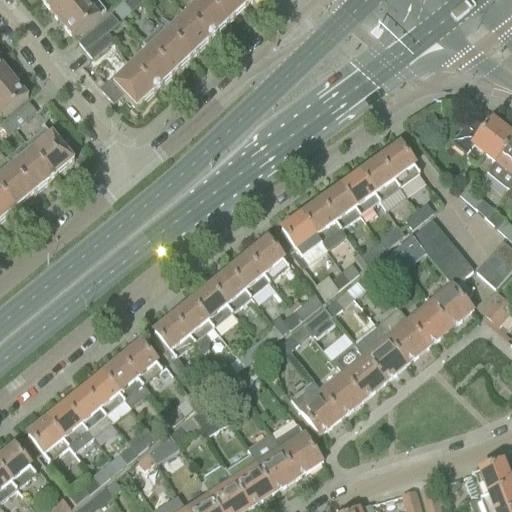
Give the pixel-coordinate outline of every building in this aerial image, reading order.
[(80,0),(44,0),(40,4),(72,43),(73,42),(73,41),(96,21),(97,22),(98,22),(105,16),(91,0),(85,0),(83,2),(80,0)] [(141,5),(135,0),(130,0),(124,7),(131,14),(141,5)] [(201,0),(204,3),(227,28),(246,10),(235,0),(201,0)] [(235,0),(246,10),(256,0),(235,0)] [(188,19),(186,20),(210,46),(217,39),(216,38),(227,28),(204,3),(195,12),(190,9),(184,15),(188,19)] [(111,19),(99,28),(107,37),(119,27),(111,19)] [(170,35),(167,37),(191,62),(207,46),(208,47),(210,46),(186,20),(177,29),(172,26),(166,32),(170,35)] [(107,37),(99,28),(77,46),(84,55),(107,37)] [(167,37),(161,31),(143,48),(149,54),(172,79),(191,62),(167,37)] [(107,37),(84,55),(92,64),(114,46),(107,37)] [(133,70),(131,72),(155,97),(162,91),(161,90),(172,79),(149,54),(140,63),(136,60),(129,66),(133,70)] [(0,122),(26,101),(0,68),(0,122)] [(115,79),(99,94),(113,109),(122,100),(135,114),(152,98),(153,99),(155,97),(131,72),(120,82),(115,79)] [(29,108),(8,125),(14,133),(35,117),(29,108)] [(473,150),(494,167),(511,143),(511,139),(492,124),(484,133),(471,123),(451,148),(465,159),(473,150)] [(8,125),(1,130),(7,139),(14,133),(8,125)] [(31,150),(28,153),(54,184),(57,182),(56,181),(73,167),(48,136),(41,142),(44,147),(34,154),(31,150)] [(507,195),(511,188),(511,143),(494,167),(485,178),(507,195)] [(400,150),(378,165),(398,192),(419,177),(419,176),(417,177),(399,152),(400,151),(400,150)] [(11,167),(9,169),(33,199),(46,189),(47,190),(54,184),(28,153),(25,155),(26,161),(14,171),(11,167)] [(83,158),(75,164),(83,174),(91,167),(83,158)] [(378,165),(358,179),(378,206),(398,192),(378,165)] [(0,197),(14,215),(33,199),(9,169),(5,172),(7,177),(0,182),(0,197)] [(358,179),(339,193),(359,220),(378,206),(358,179)] [(454,195),(464,205),(476,189),(467,181),(454,195)] [(339,193),(319,207),(339,234),(359,220),(339,193)] [(471,196),(464,205),(474,214),(481,205),(471,196)] [(0,226),(14,215),(0,197),(0,226)] [(474,214),(484,223),(492,214),(481,205),(474,214)] [(319,207),(300,221),(325,256),(345,242),(339,234),(319,207)] [(426,208),(415,217),(422,226),(433,217),(426,208)] [(502,223),(492,214),(484,223),(494,232),(502,223)] [(415,217),(405,225),(411,234),(422,226),(415,217)] [(300,221),(278,237),(279,238),(280,237),(294,256),(290,259),(290,260),(300,274),(302,273),(325,256),(300,221)] [(511,231),(502,223),(494,232),(505,242),(511,234),(511,231)] [(419,252),(439,235),(431,225),(411,242),(411,243),(419,252)] [(396,232),(378,247),(378,248),(385,257),(403,241),(396,232)] [(439,235),(419,252),(421,255),(427,262),(447,245),(439,235)] [(411,243),(390,260),(400,272),(421,255),(419,252),(411,243)] [(268,245),(247,262),(268,288),(289,271),(288,270),(286,271),(267,247),(269,246),(268,245)] [(447,245),(427,262),(435,272),(456,255),(447,245)] [(511,255),(501,246),(492,256),(511,273),(511,255)] [(378,248),(360,262),(367,271),(385,257),(378,248)] [(456,255),(435,272),(443,282),(464,265),(456,255)] [(511,273),(492,256),(484,266),(503,284),(511,274),(511,273)] [(247,262),(228,277),(250,303),(268,288),(247,262)] [(464,265),(443,282),(451,290),(452,292),(460,285),(472,275),(464,265)] [(484,266),(474,276),(494,294),(503,284),(484,266)] [(351,270),(341,278),(347,287),(358,279),(352,271),(351,270)] [(377,270),(367,278),(374,287),(384,279),(377,270)] [(228,277),(210,292),(231,318),(250,303),(228,277)] [(341,278),(330,287),(336,295),(337,295),(337,296),(347,287),(341,278)] [(367,278),(357,287),(364,295),(374,287),(367,278)] [(460,285),(452,292),(462,305),(471,298),(460,285)] [(451,290),(428,309),(449,334),(473,314),(472,313),(470,315),(462,305),(452,292),(451,290)] [(210,292),(191,307),(213,333),(231,318),(210,292)] [(313,300),(300,312),(307,320),(320,309),(313,300)] [(481,318),(498,333),(511,317),(511,313),(497,300),(481,318)] [(334,305),(324,314),(331,322),(341,314),(334,305)] [(205,340),(212,333),(191,307),(172,322),(194,348),(203,360),(209,355),(208,344),(205,340)] [(428,309),(406,326),(427,352),(449,334),(428,309)] [(324,314),(302,332),(311,342),(313,340),(316,343),(333,329),(329,324),(331,322),(324,314)] [(397,315),(376,333),(405,369),(427,352),(406,326),(397,315)] [(279,322),(271,328),(280,340),(281,341),(299,327),(298,326),(292,319),(283,326),(282,326),(281,325),(279,322)] [(176,363),(194,348),(172,322),(152,339),(153,340),(155,339),(157,341),(152,345),(178,376),(183,372),(176,363)] [(376,333),(354,351),(384,387),(405,369),(376,333)] [(265,340),(256,348),(263,356),(273,348),(265,340)] [(291,341),(281,349),(287,357),(297,349),(291,341)] [(141,348),(121,365),(142,391),(162,374),(161,373),(160,374),(150,363),(154,359),(145,347),(142,349),(141,348)] [(256,348),(244,357),(251,365),(263,356),(256,348)] [(330,366),(341,379),(362,405),(384,387),(354,351),(352,348),(330,366)] [(281,349),(271,357),(277,365),(287,357),(281,349)] [(121,365),(102,380),(124,406),(130,413),(148,398),(142,391),(121,365)] [(228,370),(219,379),(225,387),(236,378),(229,370),(228,370)] [(219,379),(207,388),(214,396),(225,387),(219,379)] [(341,379),(320,397),(340,422),(362,405),(341,379)] [(102,380),(84,395),(105,421),(124,406),(102,380)] [(245,380),(235,388),(241,396),(251,388),(245,380)] [(340,422),(320,397),(311,387),(289,405),(297,415),(295,417),(296,418),(298,416),(317,439),(315,440),(316,442),(340,422)] [(241,396),(235,388),(224,397),(230,405),(241,396)] [(84,395),(65,410),(86,436),(93,444),(111,429),(84,395)] [(213,405),(192,422),(199,434),(203,440),(211,435),(213,438),(228,429),(213,405)] [(65,410),(47,425),(68,451),(74,459),(93,444),(86,436),(65,410)] [(176,413),(167,421),(174,430),(184,422),(176,413)] [(174,430),(167,421),(157,428),(165,438),(174,430)] [(192,422),(181,431),(190,442),(199,434),(192,422)] [(68,451),(47,425),(26,442),(27,443),(28,442),(48,466),(46,467),(47,468),(68,451)] [(296,428),(272,444),(296,482),(322,466),(321,464),(320,465),(304,440),(305,439),(305,438),(303,439),(296,428)] [(139,439),(127,448),(136,459),(148,450),(139,439)] [(246,455),(255,470),(273,497),(296,482),(272,444),(270,440),(246,455)] [(156,470),(179,455),(169,441),(147,459),(154,468),(156,470)] [(15,451),(0,463),(0,475),(16,494),(36,477),(35,476),(34,477),(14,454),(16,453),(15,451)] [(147,459),(136,468),(143,476),(154,468),(147,459)] [(250,461),(226,476),(232,485),(248,511),(249,511),(273,497),(255,470),(250,461)] [(471,482),(464,488),(470,503),(479,503),(510,491),(502,468),(501,466),(500,466),(500,468),(471,480),(470,478),(469,478),(470,480),(471,482)] [(133,470),(127,476),(131,481),(138,476),(133,470)] [(200,488),(208,500),(215,511),(248,511),(232,485),(224,473),(222,474),(220,471),(202,482),(204,485),(200,488)] [(103,473),(92,481),(99,490),(110,482),(103,473)] [(0,475),(0,506),(16,494),(0,475)] [(92,481),(82,490),(89,499),(99,490),(92,481)] [(114,485),(104,494),(109,500),(110,503),(121,494),(114,485)] [(469,511),(511,511),(511,494),(510,491),(479,503),(468,508),(469,511)] [(438,511),(437,510),(444,508),(440,494),(433,496),(432,492),(419,496),(424,511),(438,511)] [(109,500),(104,494),(92,503),(99,511),(110,503),(109,500)] [(413,497),(401,501),(404,511),(410,511),(418,510),(414,497),(413,497)] [(215,511),(208,500),(189,511),(215,511)] [(182,511),(176,502),(160,511),(182,511)]
